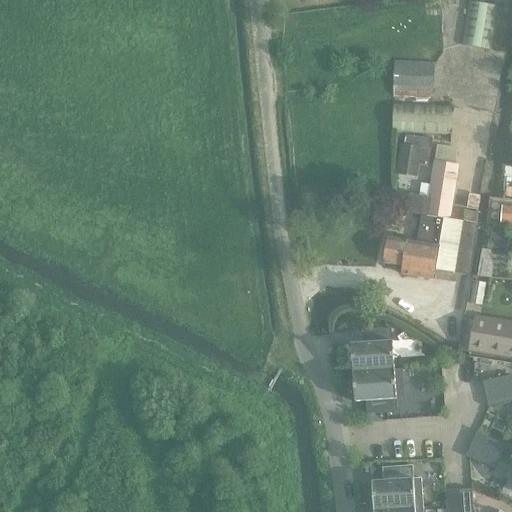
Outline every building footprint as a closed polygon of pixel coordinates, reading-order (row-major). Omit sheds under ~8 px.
[(470,3),(461,45),(490,51),(499,8),(470,3)] [(432,98),(434,64),(395,62),(393,96),(432,98)] [(452,106),(395,103),(393,133),(450,135),(452,106)] [(405,135),(404,145),(401,145),(396,174),(417,177),(418,166),(428,167),(433,139),(405,135)] [(435,270),(454,274),(469,277),(478,225),(479,216),(464,214),(462,222),(450,220),(459,166),(455,165),(458,148),(437,145),(434,162),(435,162),(429,198),(410,194),(407,213),(421,215),(416,242),(388,238),(383,263),(403,266),(402,274),(434,279),(435,270)] [(466,209),(477,211),(480,196),(468,194),(466,209)] [(511,207),(503,207),(501,224),(511,224),(511,207)] [(495,232),(493,248),(506,250),(509,234),(495,232)] [(482,250),(477,278),(491,280),(493,263),(492,261),(491,261),(492,251),(482,250)] [(460,320),(457,338),(455,349),(511,358),(511,322),(473,316),(473,322),(460,320)] [(349,347),(352,374),(394,371),(390,331),(362,333),(363,346),(349,347)] [(402,370),(394,371),(352,374),(354,403),(366,402),(367,415),(397,413),(396,400),(404,399),(402,370)] [(483,384),(486,396),(511,389),(511,379),(511,378),(483,384)] [(511,389),(486,396),(488,408),(511,402),(511,389)] [(477,435),(471,445),(498,458),(502,447),(477,435)] [(466,457),(470,458),(494,469),(498,458),(471,445),(466,457)] [(370,486),(371,511),(393,511),(423,508),(420,481),(413,482),(412,469),(383,471),(383,485),(370,486)] [(446,511),(458,511),(459,491),(445,492),(446,511)] [(470,511),(470,493),(459,491),(458,511),(470,511)]
